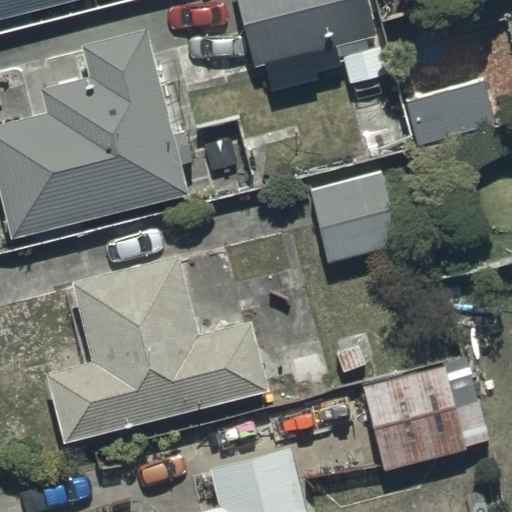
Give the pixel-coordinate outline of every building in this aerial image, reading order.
[(0,0),(0,13),(50,0),(0,0)] [(344,81),(350,80),(354,97),(380,90),(375,73),(384,71),(364,0),(227,0),(245,66),(297,52),(302,72),(339,62),(344,81)] [(456,0),(425,0),(375,12),(385,56),(465,37),(456,0)] [(0,117),(0,229),(2,236),(178,192),(172,165),(192,160),(185,132),(165,136),(138,29),(75,44),(82,72),(32,85),(38,108),(0,117)] [(394,97),(408,147),(486,126),(473,76),(394,97)] [(305,186),(320,262),(401,246),(386,171),(305,186)] [(261,388),(244,322),(190,336),(169,253),(61,281),(81,359),(37,370),(55,441),(261,388)] [(438,378),(435,365),(355,385),(376,468),(488,440),(471,370),(438,378)] [(177,511),(298,511),(281,444),(199,465),(209,504),(177,511)]
